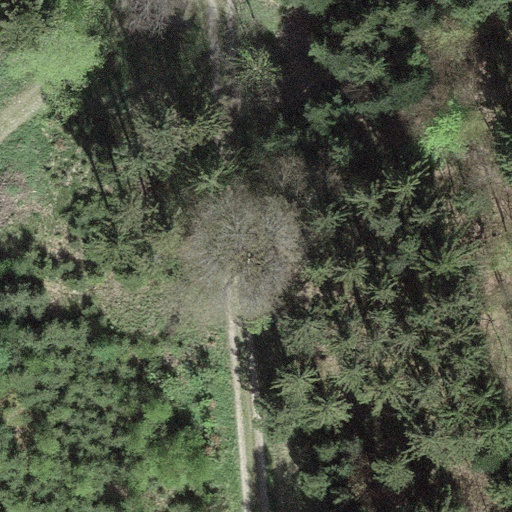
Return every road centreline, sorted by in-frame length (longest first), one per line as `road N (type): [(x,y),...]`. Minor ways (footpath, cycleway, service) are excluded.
road 1 (track): [(250,511),(214,0)]
road 2 (track): [(152,0),(0,135)]
